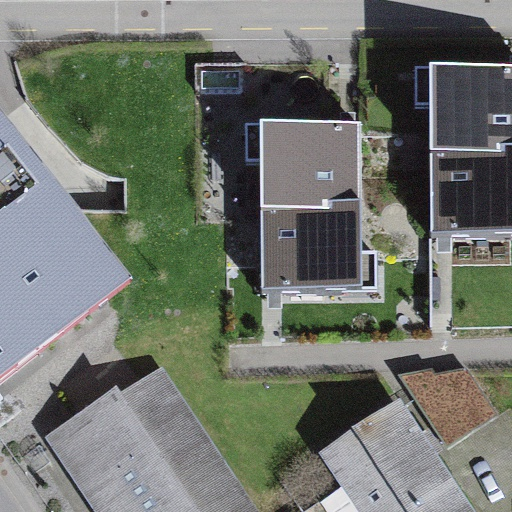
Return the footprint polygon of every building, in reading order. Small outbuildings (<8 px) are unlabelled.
[(431,157),(511,156),(511,73),(430,74),(431,157)] [(0,383),(131,282),(0,114),(0,383)] [(260,130),(261,213),(361,212),(360,130),(260,130)] [(511,156),(431,157),(431,242),(511,241),(511,156)] [(361,296),(361,212),(261,213),(262,296),(361,296)] [(432,371),(399,377),(447,450),(497,417),(466,370),(435,376),(432,371)] [(365,511),(348,485),(306,511),(251,511),(160,375),(58,443),(104,511),(365,511)] [(348,485),(365,511),(461,511),(395,412),(329,456),(348,485)]
